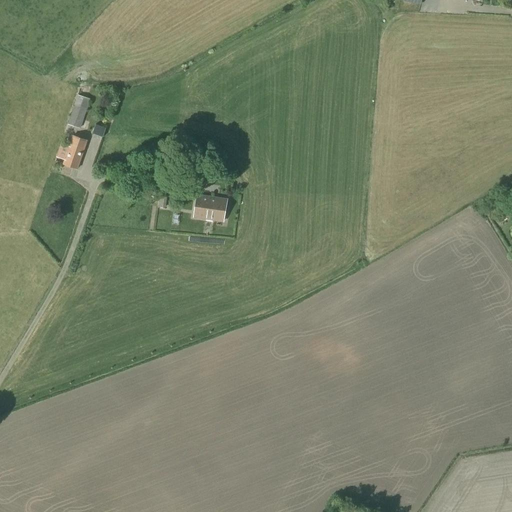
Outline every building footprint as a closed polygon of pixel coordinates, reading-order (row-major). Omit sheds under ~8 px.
[(87,109),(89,101),(77,97),(74,105),(68,125),(80,129),(87,109)] [(101,124),(96,134),(106,138),(110,129),(101,124)] [(78,169),(86,141),(72,137),(64,165),(78,169)] [(162,177),(166,155),(148,152),(145,174),(162,177)] [(224,221),(226,199),(197,196),(194,217),(224,221)]
